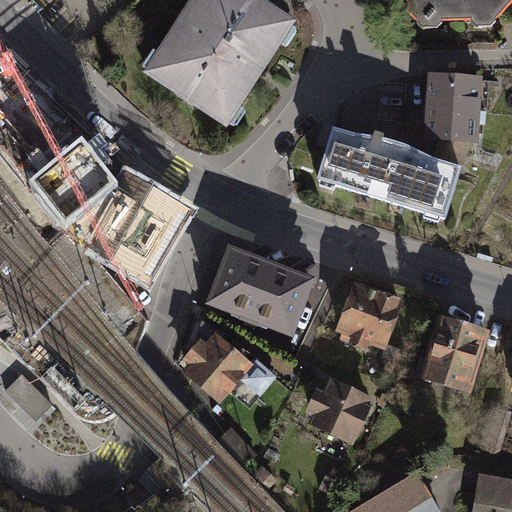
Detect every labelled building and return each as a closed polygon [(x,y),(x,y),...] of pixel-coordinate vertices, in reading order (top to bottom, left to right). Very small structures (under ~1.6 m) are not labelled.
[(268,0),(192,0),(146,73),(223,123),(256,72),(292,16),(268,0)] [(511,5),(505,0),(404,0),(408,16),(428,31),(437,30),(443,23),(467,24),(473,33),(487,31),(511,5)] [(82,144),(88,137),(0,48),(0,135),(38,180),(82,144)] [(480,72),(425,70),(424,106),(477,109),(480,72)] [(477,109),(424,106),(422,134),(477,140),(477,109)] [(366,129),(327,122),(312,177),(444,216),(458,159),(426,150),(404,138),(379,131),(377,125),(368,123),(366,129)] [(82,144),(38,180),(69,217),(113,181),(82,144)] [(131,181),(91,252),(141,279),(181,208),(131,181)] [(312,278),(232,247),(210,303),(290,334),(312,278)] [(368,338),(384,344),(402,297),(350,277),(333,325),(349,330),(345,341),(364,348),(368,338)] [(438,311),(416,373),(468,389),(488,327),(438,311)] [(184,362),(178,369),(217,403),(228,391),(249,408),(276,374),(256,356),(253,361),(213,329),(205,340),(199,334),(179,357),(184,362)] [(402,350),(387,344),(381,357),(396,363),(402,350)] [(311,413),(306,422),(352,443),(374,395),(328,374),(321,388),(315,385),(305,409),(311,413)] [(22,375),(6,392),(36,422),(52,406),(22,375)] [(511,412),(511,409),(491,403),(479,448),(500,455),(511,412)] [(263,459),(231,428),(221,438),(253,470),(263,459)] [(415,469),(351,511),(434,511),(441,507),(415,469)] [(511,511),(511,476),(478,471),(471,511),(511,511)]
